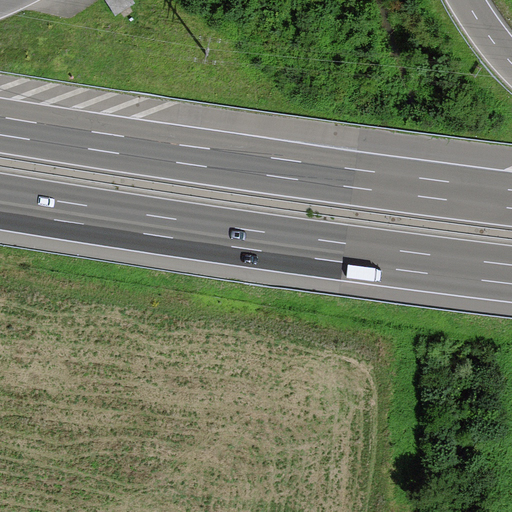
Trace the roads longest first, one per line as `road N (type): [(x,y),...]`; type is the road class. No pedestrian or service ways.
road 1 (motorway): [(511,198),(0,125)]
road 2 (motorway): [(0,201),(511,273)]
